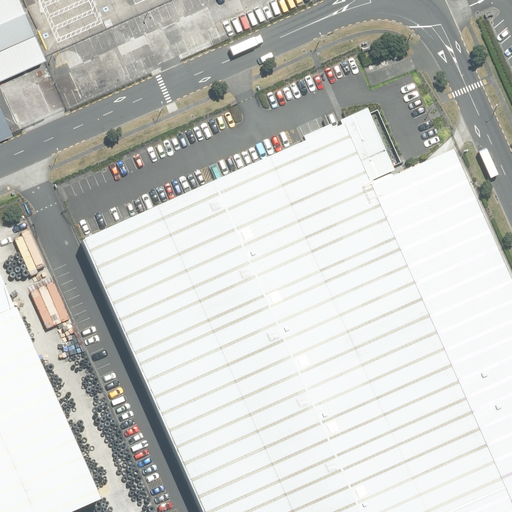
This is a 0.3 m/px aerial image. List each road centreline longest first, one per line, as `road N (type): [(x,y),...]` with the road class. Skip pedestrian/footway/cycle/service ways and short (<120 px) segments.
road 1 (unclassified): [(366,0),(0,160)]
road 2 (unknown): [(481,144),(429,165),(417,194),(511,412)]
road 3 (unclassified): [(413,0),(511,208)]
